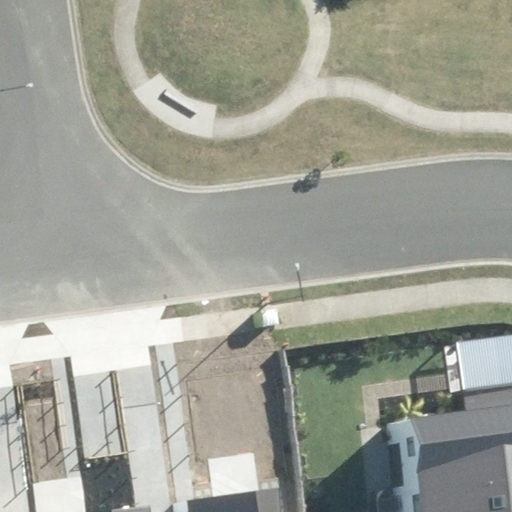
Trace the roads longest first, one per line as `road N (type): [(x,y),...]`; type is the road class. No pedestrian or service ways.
road 1 (residential): [(511,201),(53,261)]
road 2 (residential): [(53,261),(8,0)]
